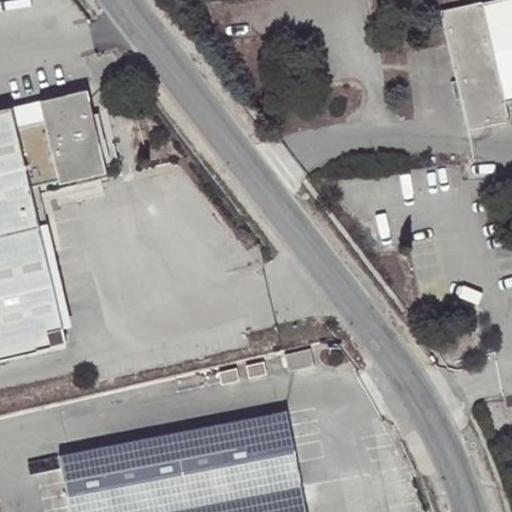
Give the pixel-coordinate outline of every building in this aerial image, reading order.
[(511,0),(497,0),(481,4),(504,102),(511,100),(511,0)] [(508,122),(504,102),(481,4),(440,13),(456,82),(461,100),(468,131),(508,122)] [(461,100),(456,82),(450,84),(455,101),(461,100)] [(84,94),(0,112),(0,360),(64,346),(29,188),(103,172),(84,94)] [(312,363),(309,347),(285,353),(289,368),(312,363)] [(263,360),(246,364),(248,376),(266,372),(263,360)] [(236,366),(219,370),(222,382),(239,378),(236,366)] [(59,457),(69,511),(304,511),(285,414),(59,457)]
